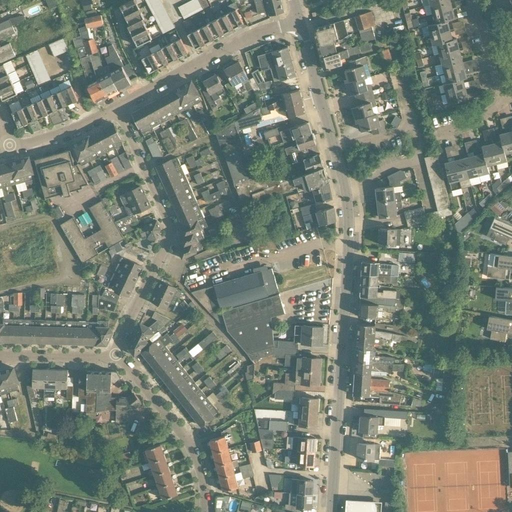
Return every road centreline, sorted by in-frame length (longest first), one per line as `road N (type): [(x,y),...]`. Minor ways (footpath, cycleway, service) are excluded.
road 1 (residential): [(330,511),(347,213),(297,20)]
road 2 (residential): [(113,110),(297,20)]
road 3 (residential): [(114,355),(164,243),(163,216),(141,171)]
road 4 (residential): [(204,511),(188,443),(114,355)]
